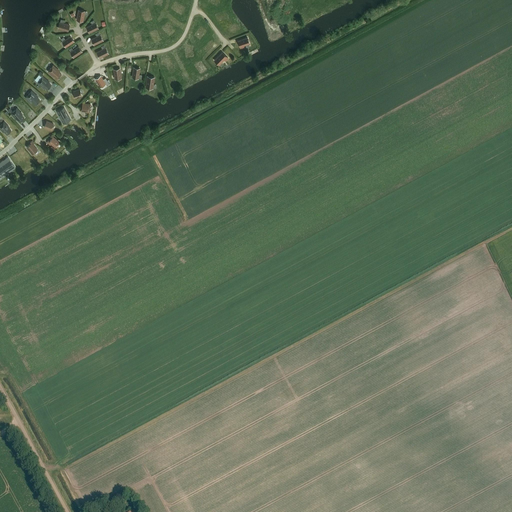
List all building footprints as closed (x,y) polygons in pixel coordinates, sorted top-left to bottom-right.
[(60,22),(58,28),(68,31),(69,25),(60,22)] [(96,23),(87,27),(89,33),(98,28),(96,23)] [(100,35),(91,39),(94,45),(103,40),(100,35)] [(62,42),(66,47),(74,41),(71,36),(62,42)] [(238,41),(240,47),(249,44),(247,38),(238,41)] [(70,52),(74,57),(82,52),(79,47),(70,52)] [(106,48),(97,52),(99,58),(108,53),(106,48)] [(214,61),(219,65),(223,60),(226,62),(229,59),(226,57),(222,53),(214,61)] [(48,71),(54,77),(54,76),(57,79),(61,74),(57,70),(57,69),(53,66),(48,71)] [(41,76),(43,74),(41,72),(39,74),(42,77),(38,83),(44,88),(45,87),(47,90),(51,85),(45,80),(46,79),(41,76)] [(101,75),(95,79),(100,88),(106,84),(107,86),(110,84),(105,78),(103,79),(101,75)] [(147,76),(146,86),(153,87),(154,77),(147,76)] [(80,90),(73,92),(75,98),(82,96),(80,90)] [(32,91),(26,97),(32,102),(33,102),(36,104),(40,100),(35,96),(36,95),(32,91)] [(83,104),(82,111),(89,112),(90,105),(83,104)] [(16,117),(20,122),(24,118),(21,115),(22,114),(17,108),(13,112),(10,109),(8,111),(10,113),(10,112),(11,113),(11,114),(15,118),(16,117)] [(70,119),(64,108),(57,111),(63,123),(70,119)] [(47,121),(44,127),(51,130),(53,124),(47,121)] [(0,128),(2,131),(2,130),(7,135),(11,131),(8,128),(9,127),(4,122),(0,126),(0,125),(0,128)] [(48,141),(47,143),(50,145),(51,144),(55,147),(59,142),(53,137),(49,141),(48,141)] [(31,144),(27,147),(32,154),(37,150),(33,145),(34,144),(32,141),(30,143),(31,144)] [(0,175),(5,172),(6,173),(15,167),(8,157),(0,163),(0,175)]
